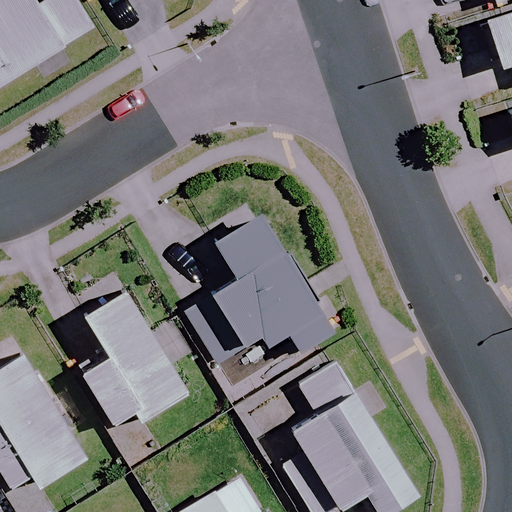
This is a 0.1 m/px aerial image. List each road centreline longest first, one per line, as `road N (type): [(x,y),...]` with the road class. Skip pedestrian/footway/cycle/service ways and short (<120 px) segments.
road 1 (tertiary): [(511,371),(458,304),(336,17)]
road 2 (residential): [(336,17),(42,199),(0,206)]
